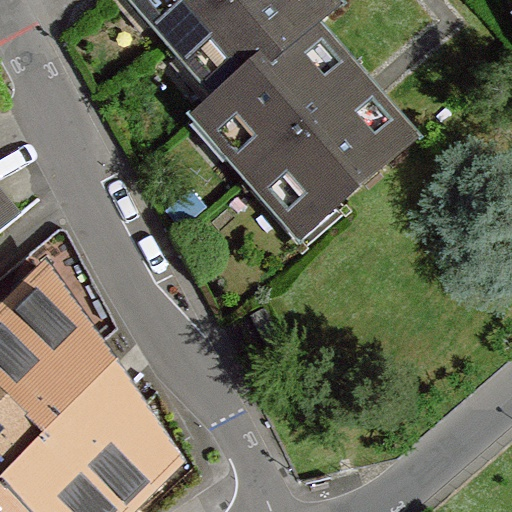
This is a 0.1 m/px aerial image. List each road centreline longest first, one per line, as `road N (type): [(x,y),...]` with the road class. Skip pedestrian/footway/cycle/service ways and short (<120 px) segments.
road 1 (residential): [(274,511),(0,10)]
road 2 (residential): [(379,511),(511,400)]
road 3 (unknown): [(0,264),(90,174)]
